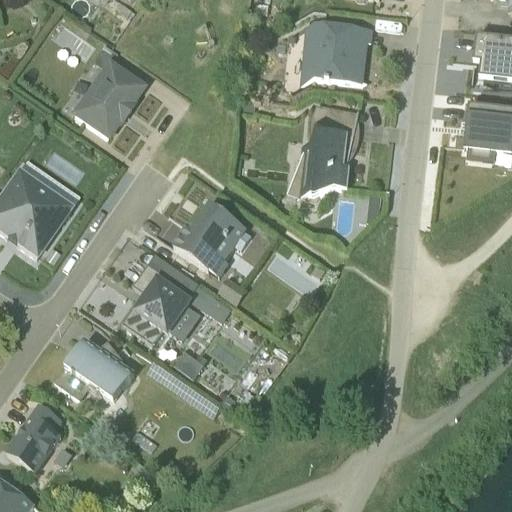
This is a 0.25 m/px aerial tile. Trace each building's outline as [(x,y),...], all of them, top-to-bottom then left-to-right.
[(343,0),(342,14),(382,18),(383,0),(343,0)] [(509,32),(511,32),(511,0),(478,0),(477,16),(496,18),(496,24),(509,25),(509,32)] [(306,41),(299,97),(364,104),(369,63),(373,63),(374,49),(306,41)] [(70,119),(106,143),(117,128),(119,128),(130,112),(129,110),(140,94),(107,71),(115,59),(103,51),(91,67),(101,74),(70,119)] [(511,60),(478,57),(475,81),(486,83),(484,98),(511,100),(511,60)] [(349,209),(351,187),(348,186),(358,144),(350,181),(358,168),(361,153),(359,141),(359,133),(318,125),(286,199),(316,211),(317,207),(349,209)] [(466,180),(470,180),(495,183),(497,171),(511,172),(511,130),(470,126),(468,145),(470,145),(466,180)] [(35,265),(69,215),(78,202),(25,166),(16,179),(0,202),(0,240),(5,244),(7,241),(17,248),(15,250),(35,265)] [(187,233),(173,254),(219,284),(228,270),(225,267),(234,254),(240,258),(251,242),(209,211),(197,227),(199,229),(194,237),(187,233)] [(183,295),(147,270),(132,292),(146,302),(136,316),(132,314),(121,330),(151,351),(160,339),(167,344),(192,309),(180,300),(183,295)] [(230,317),(197,294),(190,305),(197,311),(196,313),(220,330),(230,317)] [(88,392),(113,409),(134,379),(127,375),(107,348),(99,354),(84,344),(63,375),(67,378),(54,390),(79,407),(88,392)] [(183,359),(173,373),(192,386),(203,373),(183,359)] [(61,427),(38,412),(4,458),(36,480),(61,443),(54,438),(61,427)] [(157,449),(137,437),(132,445),(151,458),(157,449)] [(183,475),(170,465),(161,478),(174,488),(183,475)] [(152,480),(136,468),(130,476),(138,482),(128,497),(136,503),(152,480)] [(32,511),(7,494),(0,489),(0,511),(32,511)]
